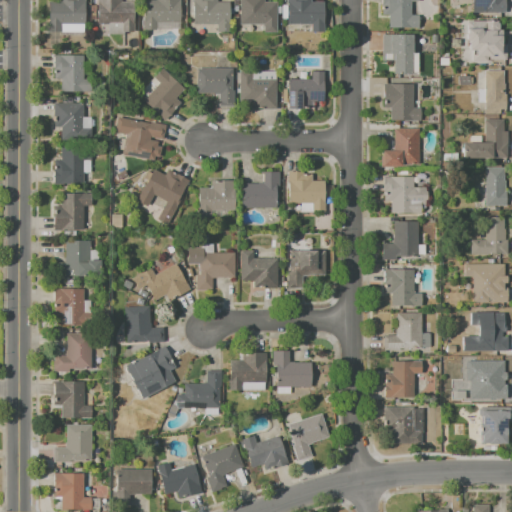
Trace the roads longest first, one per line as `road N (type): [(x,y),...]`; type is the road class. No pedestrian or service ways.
road 1 (tertiary): [(20,0),(20,511)]
road 2 (residential): [(351,0),(351,418),(362,479)]
road 3 (residential): [(511,471),(362,479),(251,511)]
road 4 (residential): [(351,320),(226,321),(202,329)]
road 5 (residential): [(348,141),(204,140)]
